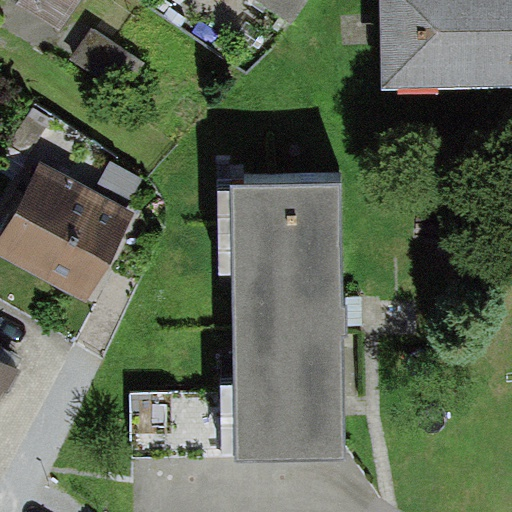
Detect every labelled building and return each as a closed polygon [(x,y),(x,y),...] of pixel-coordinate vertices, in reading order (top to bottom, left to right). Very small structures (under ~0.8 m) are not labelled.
[(40,0),(64,15),(73,0),(40,0)] [(511,69),(511,0),(377,0),(378,72),(511,69)] [(145,55),(92,22),(71,56),(125,88),(145,55)] [(135,201),(43,152),(0,232),(0,247),(86,293),(135,201)] [(349,421),(339,159),(228,163),(237,425),(349,421)] [(0,385),(3,380),(9,384),(23,359),(0,346),(0,385)]
